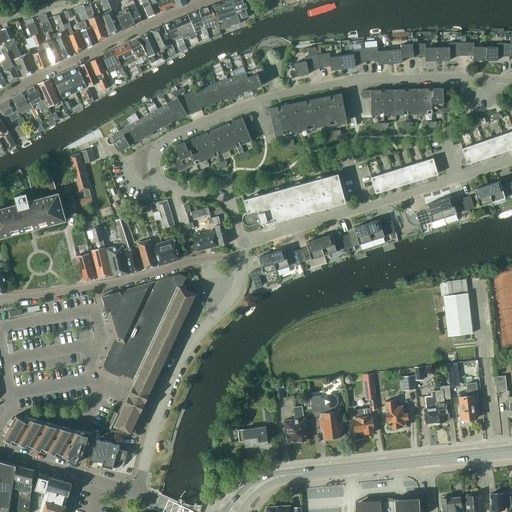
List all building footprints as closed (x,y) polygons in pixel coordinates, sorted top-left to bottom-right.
[(100,0),(104,10),(111,7),(107,0),(100,0)] [(107,0),(111,7),(112,11),(118,9),(116,4),(118,3),(116,0),(107,0)] [(161,12),(156,0),(141,0),(149,17),(161,12)] [(174,0),(156,0),(161,12),(176,7),(174,0)] [(238,15),(240,15),(239,12),(237,13),(232,0),(229,0),(213,6),(220,29),(220,30),(241,23),(238,15)] [(239,12),(240,15),(241,18),(250,15),(244,0),(232,0),(237,13),(239,12)] [(85,7),(88,16),(89,19),(90,21),(98,43),(108,37),(100,15),(94,17),(92,13),(93,13),(90,5),(85,7)] [(122,30),(135,25),(143,21),(135,5),(120,12),(121,13),(116,16),(122,30)] [(88,16),(85,7),(84,7),(84,6),(74,9),(76,14),(79,13),(81,19),(88,16)] [(217,30),(220,29),(213,6),(199,11),(206,28),(206,27),(216,24),(217,30)] [(65,12),(68,19),(73,17),(71,10),(65,12)] [(101,14),(108,37),(121,31),(112,10),(101,14)] [(204,36),(209,35),(206,28),(199,11),(189,15),(199,36),(197,31),(202,29),(204,36)] [(39,17),(41,23),(49,20),(46,14),(39,17)] [(182,39),(189,36),(191,40),(199,36),(189,15),(174,22),(182,39)] [(39,34),(35,25),(33,19),(25,21),(31,37),(34,36),(37,46),(38,45),(40,51),(33,54),(39,70),(50,65),(39,34)] [(54,33),(49,20),(41,23),(44,31),(45,31),(49,41),(43,43),(51,65),(62,60),(55,42),(55,41),(52,34),(54,33)] [(86,22),(85,20),(78,23),(88,48),(98,43),(90,21),(86,22)] [(181,43),(183,48),(186,46),(185,43),(182,39),(174,22),(164,26),(171,44),(177,41),(179,44),(181,43)] [(73,33),(69,23),(64,25),(68,36),(76,54),(86,49),(79,31),(73,33)] [(160,50),(172,45),(163,26),(151,31),(160,50)] [(19,51),(16,43),(10,27),(2,30),(4,35),(2,36),(7,47),(8,47),(15,61),(14,62),(15,66),(16,65),(22,78),(37,71),(30,52),(22,56),(19,51)] [(75,54),(65,30),(54,35),(64,59),(75,54)] [(153,54),(160,50),(151,31),(139,37),(151,63),(156,60),(153,54)] [(129,42),(136,59),(144,55),(144,57),(143,57),(145,62),(149,60),(139,37),(129,42)] [(137,60),(136,59),(129,42),(114,50),(123,67),(137,60)] [(450,56),(462,56),(462,42),(449,43),(449,47),(438,47),(438,61),(450,60),(450,56)] [(486,60),(486,47),(474,47),(474,43),(462,42),(462,56),(473,56),(473,60),(486,60)] [(509,57),(510,43),(498,43),(497,47),(486,47),(486,60),(498,61),(498,56),(509,57)] [(403,58),(414,57),(413,44),(401,45),(401,49),(390,50),(391,63),(403,62),(403,58)] [(438,61),(438,47),(426,48),(426,44),(413,44),(414,57),(426,57),(426,61),(438,61)] [(391,63),(390,50),(378,51),(378,47),(365,48),(367,61),(378,60),(379,64),(391,63)] [(355,63),(367,61),(365,48),(353,50),(354,54),(342,56),(344,69),(356,67),(355,63)] [(103,55),(110,73),(116,69),(119,75),(125,72),(123,67),(114,50),(103,55)] [(8,52),(3,54),(5,59),(0,62),(10,82),(20,77),(14,64),(14,65),(8,52)] [(344,69),(342,56),(330,57),(330,53),(317,55),(320,68),(331,66),(332,70),(344,69)] [(308,70),(320,68),(317,55),(305,57),(306,61),(294,64),(297,76),(309,74),(308,70)] [(101,56),(90,61),(100,83),(101,85),(103,90),(109,87),(107,83),(110,82),(108,79),(106,80),(105,77),(104,78),(102,73),(107,70),(101,56)] [(100,83),(90,61),(79,66),(88,87),(100,83)] [(68,71),(77,91),(88,87),(78,66),(68,71)] [(246,73),(252,89),(264,85),(261,76),(263,74),(264,72),(263,70),(262,69),(261,68),(259,68),(246,73)] [(0,88),(8,83),(0,70),(0,88)] [(63,98),(77,91),(68,71),(53,77),(63,98)] [(253,91),(252,89),(246,73),(236,77),(241,93),(248,91),(248,93),(253,91)] [(235,95),(241,93),(236,77),(225,80),(232,99),(236,97),(235,95)] [(38,84),(48,106),(56,103),(57,106),(63,103),(51,79),(38,84)] [(228,100),(232,99),(225,80),(215,84),(221,100),(227,98),(228,100)] [(215,102),(221,100),(215,84),(205,87),(212,106),(216,105),(215,102)] [(32,105),(38,103),(41,110),(47,107),(37,85),(25,91),(32,105)] [(208,107),(212,106),(205,87),(195,91),(201,107),(207,105),(208,107)] [(419,89),(420,114),(447,113),(450,112),(451,110),(452,108),(451,105),(449,103),(446,103),(444,103),(444,88),(419,89)] [(372,115),(396,115),(395,89),(365,90),(363,91),(361,93),(361,96),(363,97),(365,98),(371,98),(372,115)] [(396,115),(420,114),(419,89),(395,89),(396,115)] [(36,119),(38,117),(32,105),(25,91),(11,99),(17,110),(20,115),(31,109),(36,119)] [(92,97),(90,91),(84,93),(87,99),(92,97)] [(202,109),(201,107),(195,91),(184,95),(191,113),(202,109)] [(318,98),(323,126),(347,121),(343,100),(345,100),(347,99),(348,97),(348,95),(346,93),(345,93),(344,93),(318,98)] [(168,104),(176,119),(177,121),(188,115),(178,98),(168,104)] [(300,131),(323,126),(318,98),(294,103),(300,131)] [(0,112),(2,116),(5,121),(10,118),(12,121),(17,119),(21,126),(24,124),(20,115),(10,99),(0,105),(0,112)] [(276,136),(300,131),(294,103),(268,108),(266,109),(265,111),(265,114),(267,115),(269,115),(271,115),(276,136)] [(159,109),(169,126),(172,124),(171,122),(176,119),(168,104),(159,109)] [(149,114),(158,129),(164,126),(165,128),(169,126),(159,109),(149,114)] [(140,120),(150,137),(153,135),(152,133),(158,129),(149,114),(140,120)] [(220,127),(230,150),(252,140),(245,124),(251,122),(253,120),(254,118),(253,116),(251,115),(248,115),(220,127)] [(0,135),(8,131),(0,116),(0,137),(1,138),(0,136),(0,135)] [(131,125),(139,140),(145,137),(146,139),(150,137),(140,120),(131,125)] [(121,131),(129,146),(130,148),(135,145),(133,143),(139,140),(131,125),(121,131)] [(207,159),(230,150),(220,127),(198,136),(207,159)] [(118,152),(129,146),(121,131),(110,137),(108,138),(107,140),(108,142),(109,144),(111,144),(113,144),(118,152)] [(507,151),(511,149),(511,134),(511,132),(501,135),(507,151)] [(497,154),(507,151),(501,135),(492,138),(497,154)] [(183,170),(207,159),(198,136),(175,146),(181,159),(179,160),(177,162),(176,164),(176,167),(178,169),(180,170),(183,170)] [(487,158),(497,154),(492,138),(482,142),(487,158)] [(477,161),(487,158),(482,142),(472,145),(477,161)] [(468,164),(477,161),(472,145),(462,148),(466,159),(463,160),(462,161),(462,163),(463,164),(465,164),(467,163),(468,164)] [(83,158),(92,155),(93,155),(92,149),(82,152),(83,158)] [(70,156),(79,192),(84,190),(86,198),(91,197),(80,153),(70,156)] [(85,163),(94,161),(95,161),(93,155),(92,155),(83,158),(85,163)] [(423,161),(428,177),(438,174),(438,173),(441,172),(442,171),(443,169),(441,168),(440,168),(437,168),(434,158),(423,161)] [(418,180),(428,177),(423,161),(413,164),(418,180)] [(407,184),(418,180),(413,164),(402,168),(407,184)] [(397,187),(407,184),(402,168),(392,171),(397,187)] [(386,190),(397,187),(392,171),(381,174),(386,190)] [(56,188),(52,173),(29,180),(33,195),(56,188)] [(248,225),(251,225),(265,222),(266,223),(268,224),(269,224),(346,202),(338,174),(244,199),(248,212),(245,214),(243,216),(243,219),(243,222),(245,224),(248,225)] [(376,193),(386,190),(381,174),(371,177),(374,188),(371,189),(370,190),(370,192),(371,193),(373,193),(376,192),(376,193)] [(487,185),(493,202),(506,198),(506,197),(511,195),(511,196),(511,195),(511,182),(507,184),(509,188),(503,190),(500,181),(487,185)] [(480,206),(493,202),(487,185),(475,189),(480,206)] [(29,202),(27,193),(15,196),(18,205),(0,210),(0,236),(64,219),(60,203),(57,195),(29,202)] [(67,198),(71,211),(78,210),(74,196),(67,198)] [(465,198),(469,210),(474,208),(471,196),(465,198)] [(93,204),(92,197),(77,200),(78,208),(93,204)] [(439,201),(444,218),(457,213),(452,197),(439,201)] [(463,212),(469,210),(465,198),(459,200),(463,212)] [(159,209),(169,206),(167,201),(157,204),(159,209)] [(420,226),(444,218),(439,201),(426,205),(428,210),(416,214),(420,226)] [(160,214),(170,211),(169,206),(159,209),(160,214)] [(162,219),(172,216),(170,211),(160,214),(162,219)] [(164,225),(173,222),(172,216),(162,219),(164,225)] [(212,218),(214,223),(214,226),(215,226),(220,245),(229,243),(224,223),(221,224),(219,216),(212,218)] [(130,248),(122,225),(120,219),(116,220),(117,226),(124,246),(130,273),(143,270),(136,247),(130,248)] [(367,224),(372,240),(390,235),(391,240),(397,238),(396,233),(392,221),(381,224),(380,220),(367,224)] [(173,222),(164,225),(165,230),(172,228),(175,227),(175,226),(173,222)] [(359,244),(372,240),(367,224),(354,228),(359,244)] [(112,276),(105,247),(100,227),(92,229),(96,242),(99,242),(101,248),(92,250),(99,279),(112,276)] [(196,251),(207,248),(219,246),(215,230),(203,233),(192,236),(196,251)] [(348,248),(345,236),(333,239),(332,234),(319,238),(324,255),(348,248)] [(345,236),(348,248),(354,246),(350,234),(345,236)] [(312,259),(324,255),(319,238),(306,242),(312,259)] [(158,266),(150,239),(137,243),(145,269),(158,266)] [(166,248),(171,262),(181,259),(174,239),(162,243),(164,249),(166,248)] [(160,265),(171,262),(166,248),(164,249),(162,243),(153,245),(160,265)] [(130,273),(123,246),(106,249),(113,276),(130,273)] [(301,263),(297,251),(286,254),(284,249),(271,253),(277,270),(301,263)] [(297,251),(301,263),(306,261),(303,249),(297,251)] [(259,276),(277,270),(271,253),(259,257),(262,269),(251,272),(256,287),(262,285),(259,276)] [(90,254),(77,256),(83,282),(97,279),(90,254)] [(0,292),(8,292),(2,262),(0,262),(0,292)] [(189,277),(180,274),(102,296),(115,339),(121,342),(108,371),(118,376),(123,374),(136,381),(129,397),(121,414),(115,412),(108,427),(129,437),(135,438),(138,417),(145,404),(196,294),(179,286),(183,276),(188,278),(189,277)] [(473,333),(466,279),(440,283),(442,296),(443,296),(449,337),(473,333)] [(458,386),(456,364),(447,365),(450,387),(458,386)] [(415,368),(416,381),(424,380),(423,367),(415,368)] [(350,375),(349,375),(348,375),(347,376),(346,376),(346,377),(345,378),(345,379),(345,380),(345,381),(345,382),(346,382),(346,383),(347,383),(348,384),(349,384),(350,384),(351,384),(352,383),(353,383),(353,382),(354,381),(354,380),(354,379),(354,378),(353,378),(353,377),(352,376),(351,375),(350,375)] [(495,377),(497,393),(507,391),(505,376),(495,377)] [(364,380),(366,400),(369,400),(376,399),(374,379),(364,380)] [(477,418),(476,409),(479,409),(476,383),(466,384),(468,396),(459,397),(462,420),(463,420),(465,421),(469,421),(470,419),(477,418)] [(434,413),(435,421),(435,422),(436,422),(438,424),(442,424),(444,422),(445,421),(445,420),(450,420),(449,412),(447,412),(446,403),(444,404),(444,401),(451,400),(449,386),(440,387),(440,390),(435,391),(437,413),(434,413)] [(275,390),(277,404),(284,403),(282,390),(275,390)] [(426,423),(435,421),(434,413),(437,413),(435,391),(432,391),(433,396),(425,396),(427,409),(424,409),(426,423)] [(338,411),(334,411),(334,408),(338,403),(338,397),(333,393),(327,394),(324,398),(319,395),(310,396),(312,412),(322,411),(322,419),(321,419),(322,430),(324,430),(325,439),(341,437),(340,427),(342,427),(341,419),(339,419),(338,411)] [(378,410),(376,399),(369,400),(371,411),(378,410)] [(396,407),(395,401),(385,402),(386,413),(385,413),(386,420),(389,420),(390,430),(397,430),(397,428),(406,427),(405,419),(409,419),(408,413),(404,413),(404,406),(396,407)] [(304,418),(302,406),(293,407),(295,420),(284,421),(285,429),(286,429),(287,434),(286,435),(286,437),(286,438),(286,440),(287,440),(288,441),(288,442),(299,441),(299,442),(300,442),(301,442),(302,442),(304,442),(304,441),(305,440),(307,440),(305,426),(306,426),(305,418),(304,418)] [(373,419),(372,419),(370,408),(354,410),(355,419),(354,419),(355,432),(364,431),(364,434),(375,432),(373,419)] [(273,422),(271,409),(264,410),(266,423),(273,422)] [(81,461),(84,449),(89,450),(90,445),(89,445),(92,432),(82,430),(82,433),(31,419),(29,423),(16,415),(3,437),(11,442),(13,438),(26,446),(28,442),(41,450),(43,446),(56,454),(58,450),(79,463),(80,463),(81,461)] [(268,434),(267,426),(237,430),(239,442),(244,441),(245,447),(268,444),(267,435),(268,434)] [(119,449),(120,445),(97,439),(95,447),(94,447),(91,459),(103,462),(102,465),(113,468),(116,468),(119,468),(122,465),(124,463),(125,460),(126,460),(128,451),(119,449)] [(9,511),(12,497),(11,497),(16,465),(5,462),(4,467),(0,466),(0,511),(9,511)] [(16,465),(12,497),(9,511),(28,511),(30,502),(34,470),(16,465)] [(62,504),(65,494),(69,495),(72,483),(40,474),(35,489),(46,492),(47,489),(49,490),(42,511),(63,511),(66,505),(62,504)] [(502,494),(501,493),(498,493),(497,494),(490,495),(491,503),(489,503),(489,511),(495,511),(496,510),(505,510),(504,494),(502,494)] [(481,511),(480,496),(478,496),(477,494),(473,495),(472,496),(466,497),(467,511),(481,511)] [(461,511),(460,498),(451,499),(448,496),(443,497),(443,499),(441,499),(442,511),(461,511)] [(420,511),(420,500),(413,500),(413,498),(405,498),(355,502),(356,511),(420,511)]
